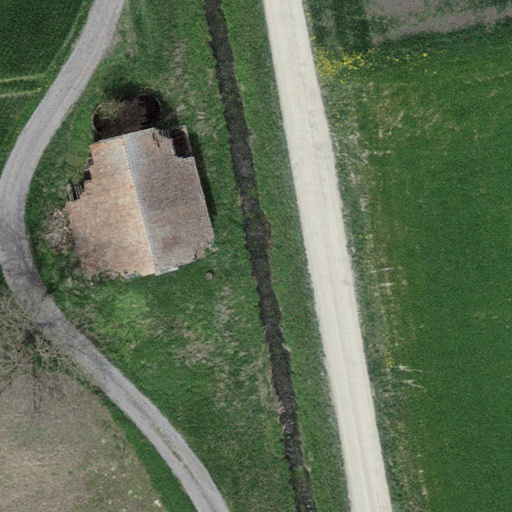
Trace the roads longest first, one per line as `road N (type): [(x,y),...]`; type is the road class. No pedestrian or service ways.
road 1 (track): [(215,511),(165,434),(78,354),(19,273),(9,179),(109,0)]
road 2 (track): [(280,0),(375,511)]
